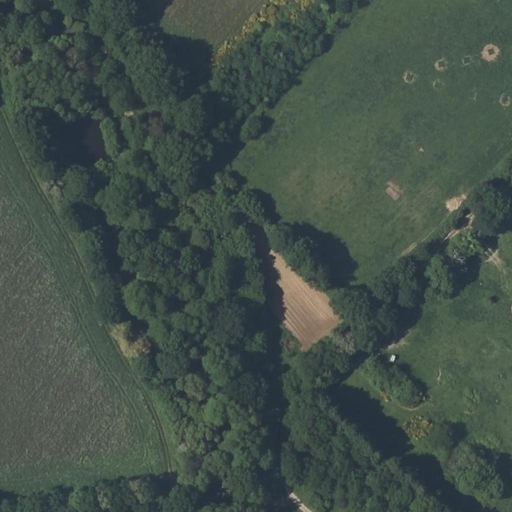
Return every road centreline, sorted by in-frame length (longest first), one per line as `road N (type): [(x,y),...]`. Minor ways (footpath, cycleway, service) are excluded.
road 1 (track): [(511,176),(277,415),(278,470),(308,511)]
road 2 (track): [(301,503),(235,505),(154,490)]
